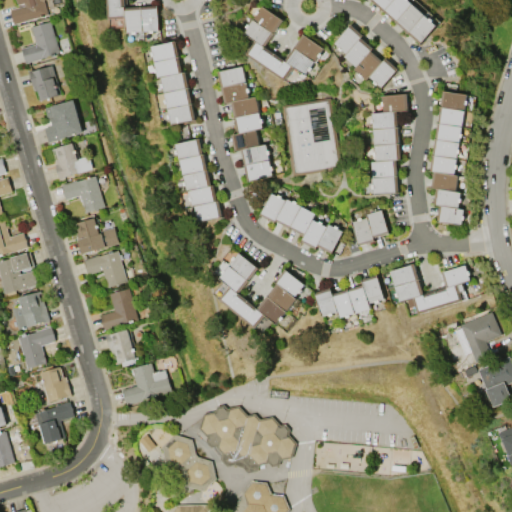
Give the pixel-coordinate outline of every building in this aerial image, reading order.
[(14,24),(9,9),(25,5),(24,3),(18,4),(16,0),(44,0),(48,14),(14,24)] [(109,19),(108,0),(124,0),(125,7),(158,5),(159,30),(127,32),(126,18),(109,19)] [(408,0),(436,25),(420,44),(371,0),(408,0)] [(303,34),(324,48),(306,75),(293,66),(284,79),(247,54),(255,41),(244,33),(263,5),(284,20),(265,47),(285,60),(303,34)] [(50,21),(60,52),(25,63),(21,49),(36,44),(33,35),(30,27),(50,21)] [(335,42),(351,25),(362,35),(360,38),(372,49),(370,51),(382,62),(385,58),(397,69),(381,86),(370,76),(367,80),(355,69),(357,67),(345,56),(347,54),(335,42)] [(150,46),(175,41),(182,72),(184,72),(195,119),(170,125),(167,108),(160,77),(158,78),(150,46)] [(51,65),(60,94),(40,100),(37,90),(34,91),(28,72),(51,65)] [(248,181),(241,149),(234,150),(231,134),(237,133),(230,101),(224,102),(217,70),(242,65),(248,97),(255,96),(261,127),(255,129),(258,145),(264,144),(271,176),(248,181)] [(437,221),(439,206),(433,205),(436,189),(430,188),(433,172),(430,172),(443,91),(467,94),(454,175),(458,176),(456,191),(460,192),(458,208),(464,209),(461,225),(437,221)] [(382,96),(407,94),(408,110),(396,111),(401,159),(396,159),(399,191),(374,194),(371,163),(376,162),(372,113),(384,112),(382,96)] [(44,127),(52,125),(51,120),(48,121),(44,108),(73,99),(83,132),(48,142),(44,127)] [(295,173),(284,107),(326,100),(337,166),(295,173)] [(199,138),(211,185),(213,185),(217,200),(219,200),(223,216),(198,222),(195,207),(193,207),(189,191),(187,191),(175,144),(199,138)] [(52,148),(73,142),(78,158),(89,155),(93,168),(81,172),(59,179),(55,164),(56,164),(52,148)] [(61,184),(77,180),(77,181),(96,175),(105,207),(85,213),(84,211),(85,211),(81,195),(66,199),(61,184)] [(0,179),(8,177),(12,191),(0,195),(0,206),(2,214),(0,214),(0,179)] [(260,215),(272,193),(284,200),(286,198),(315,214),(312,219),(326,227),(328,223),(343,231),(331,253),(317,246),(315,249),(301,241),(304,236),(276,220),(275,222),(260,215)] [(389,233),(374,238),(374,241),(359,245),(352,221),(366,217),(365,214),(381,209),(389,233)] [(95,217),(99,231),(114,226),(119,243),(81,254),(77,240),(78,240),(76,232),(77,232),(75,223),(95,217)] [(9,237),(23,233),(27,247),(13,251),(0,254),(0,221),(4,220),(9,237)] [(88,274),(83,259),(99,255),(99,256),(117,250),(127,282),(108,288),(102,270),(88,274)] [(5,293),(0,275),(0,260),(11,258),(11,257),(27,252),(31,267),(19,270),(20,274),(32,270),(33,273),(35,273),(37,281),(35,281),(36,284),(5,293)] [(285,268),(304,283),(294,297),(295,298),(275,322),(264,314),(254,327),(219,299),(229,286),(219,278),(239,253),(258,268),(238,293),(256,307),(276,282),(274,281),(285,268)] [(390,271),(413,264),(423,294),(446,287),(441,272),(465,264),(470,280),(462,283),(466,298),(417,314),(414,306),(409,308),(406,298),(399,300),(390,271)] [(333,293),(362,284),(361,279),(377,274),(384,298),(370,302),(372,307),(340,317),(339,311),(322,316),(315,292),(331,287),(333,293)] [(100,315),(114,311),(109,293),(128,288),(137,319),(121,324),(121,325),(104,329),(100,315)] [(18,329),(11,308),(19,306),(17,298),(40,291),(49,320),(18,329)] [(460,325),(491,312),(501,335),(487,340),(488,343),(484,345),(487,352),(473,357),(471,352),(464,355),(454,330),(461,328),(460,325)] [(26,368),(17,337),(36,331),(35,330),(51,326),(55,341),(41,345),(46,362),(26,368)] [(127,329),(136,358),(115,364),(110,349),(109,349),(105,334),(111,333),(111,334),(127,329)] [(477,369),(509,355),(511,363),(511,381),(505,384),(511,399),(493,407),(477,369)] [(122,389),(137,385),(134,376),(133,377),(130,368),(150,362),(153,372),(165,369),(171,393),(126,405),(122,389)] [(48,401),(39,372),(60,366),(63,377),(65,376),(71,395),(66,397),(65,396),(48,401)] [(54,405),(69,401),(74,416),(60,420),(65,438),(45,444),(39,425),(38,425),(34,413),(55,407),(54,405)] [(296,443),(292,457),(280,460),(278,464),(271,466),(268,462),(259,464),(257,470),(247,473),(243,467),(233,464),(226,465),(219,458),(221,453),(215,445),(210,446),(205,441),(206,437),(199,428),(203,413),(215,410),(216,406),(224,404),(227,408),(238,405),(247,415),(254,413),(259,419),(272,416),(280,424),(285,423),(290,429),(288,434),(296,443)] [(511,426),(511,464),(510,465),(497,433),(511,426)] [(0,432),(5,431),(14,462),(0,466),(0,432)] [(211,460),(215,478),(202,490),(185,485),(182,473),(182,472),(181,471),(181,470),(180,469),(180,468),(179,468),(178,467),(177,467),(166,464),(161,446),(174,433),(191,439),(194,452),(195,453),(195,454),(196,454),(196,455),(197,456),(198,456),(199,457),(200,457),(211,460)] [(139,440),(148,452),(156,446),(146,434),(139,440)] [(265,479),(241,488),(249,508),(241,511),(240,511),(289,511),(282,492),(272,496),(265,479)]
